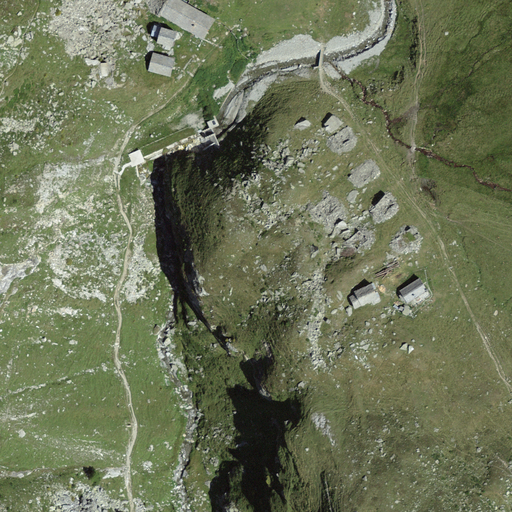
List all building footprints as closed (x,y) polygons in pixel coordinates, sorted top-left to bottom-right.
[(179,0),(167,0),(159,15),(202,39),(214,19),(179,0)] [(154,25),(151,36),(157,38),(156,42),(172,47),(176,31),(154,25)] [(153,53),(148,71),(171,77),(176,59),(153,53)] [(336,116),(325,126),(333,136),(344,125),(336,116)] [(136,171),(147,167),(142,152),(130,155),(136,171)] [(423,281),(401,291),(406,302),(428,292),(423,281)] [(376,287),(350,295),(354,308),(380,299),(376,287)]
